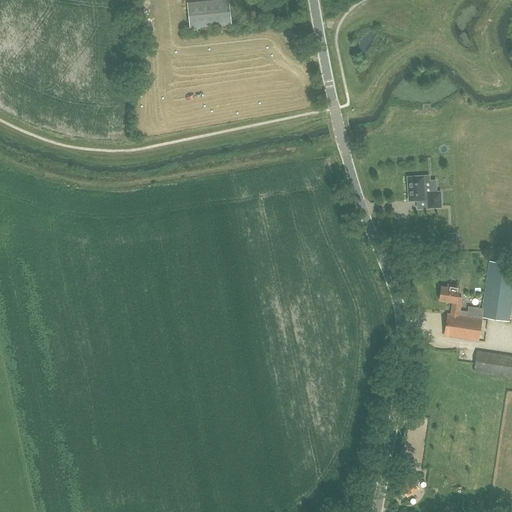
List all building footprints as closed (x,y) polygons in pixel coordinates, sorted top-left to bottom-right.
[(188,6),(191,32),(233,27),(230,2),(188,6)] [(407,177),(409,201),(428,200),(428,208),(441,207),(440,192),(424,193),(423,182),(429,182),(429,176),(407,177)] [(447,244),(457,243),(456,234),(447,234),(447,244)] [(509,321),(511,302),(511,264),(490,262),(483,309),(482,317),(509,321)] [(459,316),(460,311),(462,298),(458,297),(459,286),(448,285),(447,288),(441,287),(439,300),(453,302),(451,315),(448,314),(444,335),(479,340),(482,320),(468,317),(459,316)] [(463,348),(440,344),(436,371),(459,375),(463,348)] [(511,377),(511,356),(477,351),(474,372),(511,377)] [(402,487),(401,488),(406,495),(417,488),(412,480),(409,482),(408,481),(401,486),(402,487)]
